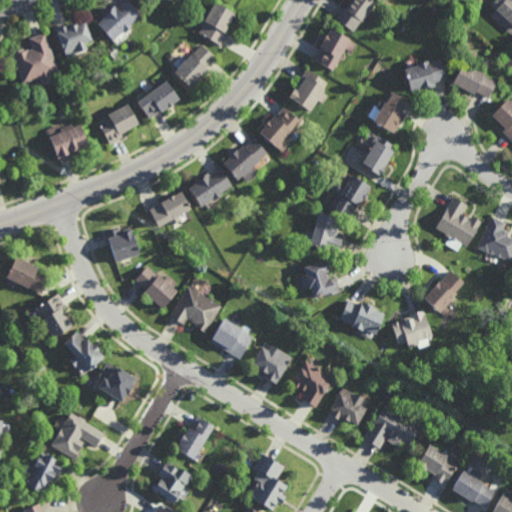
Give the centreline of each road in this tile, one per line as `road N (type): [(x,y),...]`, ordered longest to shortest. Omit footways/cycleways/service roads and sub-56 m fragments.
road 1 (residential): [(421,511),(121,322),(88,276),(61,205)]
road 2 (residential): [(302,0),(259,73),(191,141),(122,181),(0,226)]
road 3 (residential): [(511,189),(466,153),(442,153),(402,211),(389,257)]
road 4 (residential): [(186,368),(100,498)]
